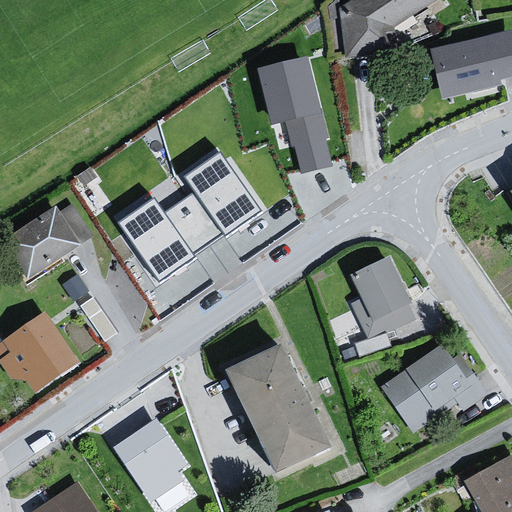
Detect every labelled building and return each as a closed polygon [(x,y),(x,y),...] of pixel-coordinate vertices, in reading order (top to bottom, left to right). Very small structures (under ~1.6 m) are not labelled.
[(433,0),(363,0),(339,17),(347,66),(397,60),(392,33),(437,5),(433,0)] [(511,78),(511,24),(429,47),(443,97),(511,78)] [(299,170),(333,164),(316,57),(261,65),(271,125),(292,121),(299,170)] [(157,197),(120,221),(158,278),(263,210),(224,150),(185,176),(194,190),(164,209),(157,197)] [(292,188),(280,164),(267,170),(262,160),(248,167),(264,201),(292,188)] [(59,212),(3,250),(29,287),(83,253),(79,247),(90,242),(71,212),(59,217),(59,212)] [(390,256),(347,277),(359,300),(348,305),(363,336),(412,313),(407,304),(411,301),(390,256)] [(48,319),(0,350),(0,369),(13,385),(26,389),(37,401),(82,370),(48,319)] [(444,344),(381,388),(412,432),(457,401),(463,410),(485,394),(456,353),(453,356),(444,344)] [(281,345),(227,372),(278,474),(333,447),(281,345)] [(158,417),(111,449),(148,502),(182,478),(178,473),(191,464),(158,417)] [(511,511),(511,454),(465,480),(482,511),(480,511),(511,511)] [(93,511),(75,485),(35,511),(93,511)]
